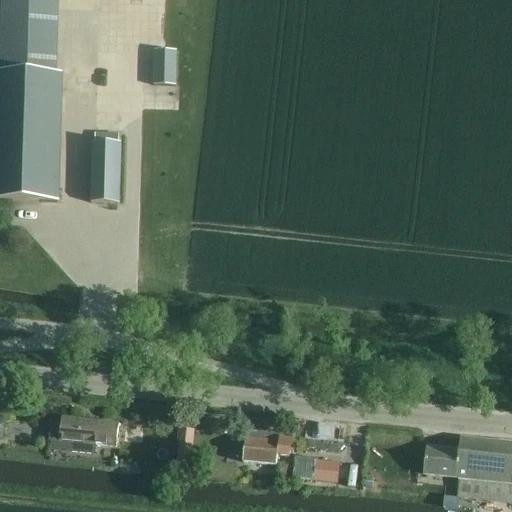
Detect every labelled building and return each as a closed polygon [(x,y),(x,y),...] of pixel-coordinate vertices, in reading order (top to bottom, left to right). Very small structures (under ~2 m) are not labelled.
[(63,75),(56,74),(58,0),(0,0),(0,22),(0,201),(59,203),(63,75)] [(177,52),(154,52),(153,87),(176,88),(177,52)] [(122,145),(92,144),(90,204),(120,205),(122,145)] [(51,428),(50,442),(60,443),(71,444),(70,453),(95,456),(96,446),(116,448),(117,439),(118,424),(98,422),(62,419),(62,422),(52,421),(51,428)] [(190,466),(194,431),(180,429),(176,464),(190,466)] [(245,443),(244,462),(276,465),(277,457),(278,457),(290,458),(290,453),(292,440),(280,438),(279,438),(279,437),(246,434),(245,443)] [(511,504),(511,444),(461,439),(459,450),(427,447),(424,477),(459,481),(457,499),(511,504)] [(280,467),(278,480),(313,484),(332,486),(337,486),(339,464),(316,461),(316,460),(295,458),(294,468),(280,467)]
